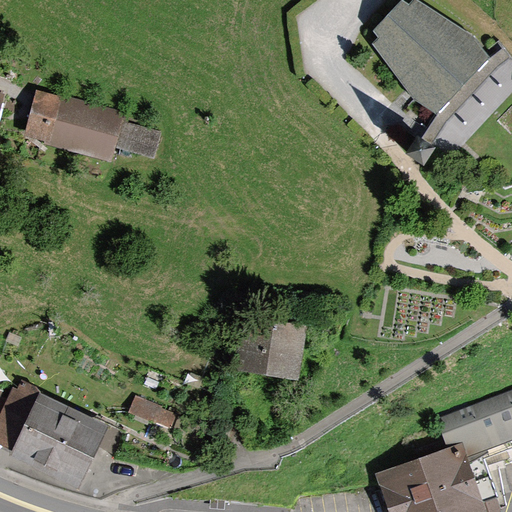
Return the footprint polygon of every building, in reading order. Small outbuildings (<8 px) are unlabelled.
[(409,6),(401,2),(375,31),(379,38),(373,44),(375,45),(377,44),(416,97),(414,99),(437,113),(489,58),(472,37),(469,39),(414,3),(416,1),(414,0),(409,6)] [(0,119),(8,85),(0,83),(0,119)] [(52,92),(51,94),(32,89),(20,136),(40,141),(39,143),(108,161),(111,147),(119,119),(121,110),(52,92)] [(149,157),(157,129),(119,119),(111,147),(149,157)] [(432,149),(417,139),(408,154),(423,163),(432,149)] [(295,375),(302,318),(237,310),(230,367),(295,375)] [(105,422),(36,390),(33,382),(16,374),(0,404),(0,443),(9,449),(5,456),(74,488),(105,422)] [(511,384),(468,401),(484,441),(487,450),(511,441),(511,384)] [(164,405),(136,394),(129,412),(174,430),(180,415),(163,408),(164,405)] [(490,457),(487,450),(484,441),(468,401),(438,412),(446,433),(414,445),(416,453),(373,468),(388,511),(476,511),(486,509),(485,507),(504,500),(497,461),(492,463),(485,463),(484,459),(490,457)]
